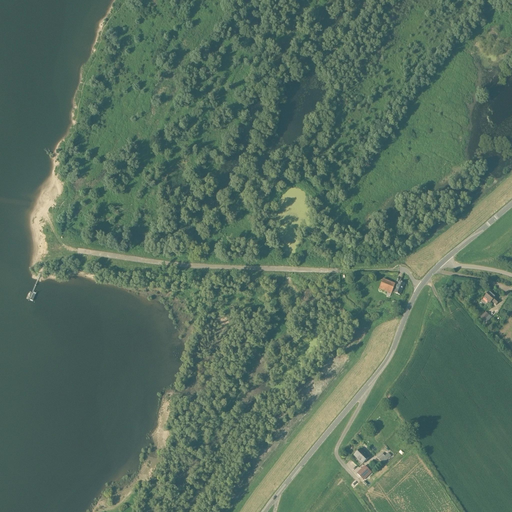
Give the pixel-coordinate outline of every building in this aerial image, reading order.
[(391,294),(395,284),(383,279),(379,289),(391,294)] [(400,295),(405,284),(399,282),(395,293),(400,295)] [(501,303),(497,299),(496,299),(495,298),(496,297),(490,291),(484,298),(492,304),(489,307),(494,311),(501,303)] [(488,321),(491,317),(489,315),(486,312),(481,318),(484,321),(486,319),(488,321)] [(366,455),(361,449),(355,455),(363,464),(370,456),(368,453),(366,455)] [(383,454),(378,459),(380,461),(382,462),(384,464),(391,456),(389,453),(386,456),(383,454)] [(365,466),(357,474),(363,480),(371,472),(365,466)]
